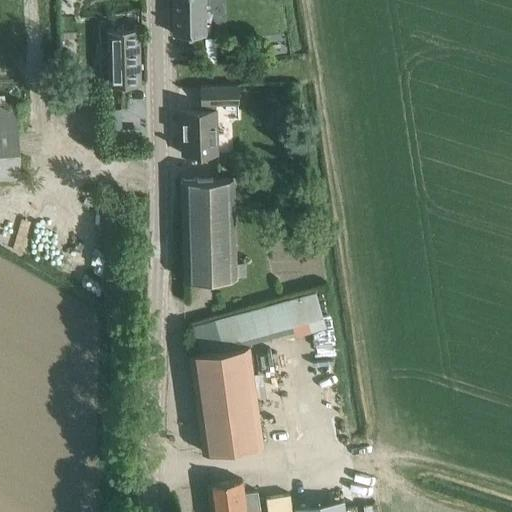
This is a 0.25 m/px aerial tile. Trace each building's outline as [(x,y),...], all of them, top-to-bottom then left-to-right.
[(205,0),(172,0),(173,32),(193,32),(207,32),(205,0)] [(139,27),(107,28),(109,78),(109,84),(140,83),(139,27)] [(79,58),(65,59),(66,80),(66,88),(86,87),(86,79),(80,79),(79,58)] [(180,109),(181,152),(190,152),(190,153),(195,153),(195,152),(217,151),(216,102),(237,101),(237,83),(201,85),(201,108),(180,109)] [(61,99),(62,115),(94,113),(93,97),(61,99)] [(0,173),(20,173),(16,104),(0,104),(0,173)] [(92,116),(82,118),(85,139),(95,138),(92,116)] [(241,175),(200,177),(180,178),(184,278),(245,275),(245,258),(237,258),(234,183),(242,183),(241,175)] [(237,317),(320,295),(312,268),(230,290),(237,317)] [(249,342),(208,348),(189,351),(203,450),(222,448),(264,441),(249,342)] [(269,419),(280,417),(277,387),(266,388),(269,419)] [(227,480),(207,483),(211,511),(259,511),(258,497),(257,490),(245,491),(243,478),(227,480)] [(265,495),(266,511),(291,511),(289,492),(265,495)] [(344,511),(343,499),(293,506),(294,511),(344,511)]
